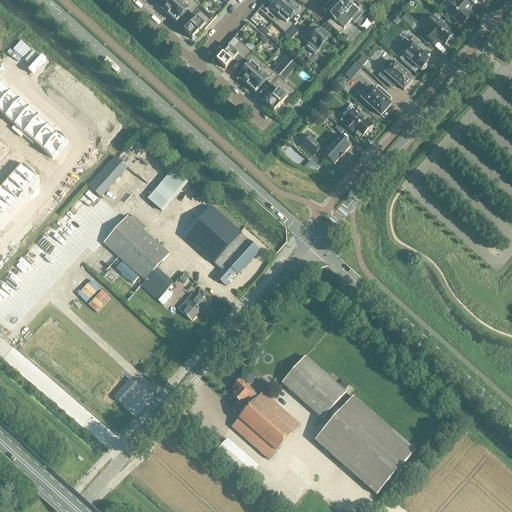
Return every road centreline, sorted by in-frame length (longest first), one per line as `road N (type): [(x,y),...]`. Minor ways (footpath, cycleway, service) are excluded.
road 1 (tertiary): [(314,243),(42,0)]
road 2 (tertiary): [(73,511),(314,243)]
road 3 (tertiary): [(314,243),(511,21)]
road 4 (track): [(180,392),(283,478),(308,447),(368,499),(403,511)]
road 5 (tertiary): [(511,419),(314,243)]
road 6 (residential): [(0,68),(88,147),(0,245)]
road 7 (track): [(0,380),(98,466)]
